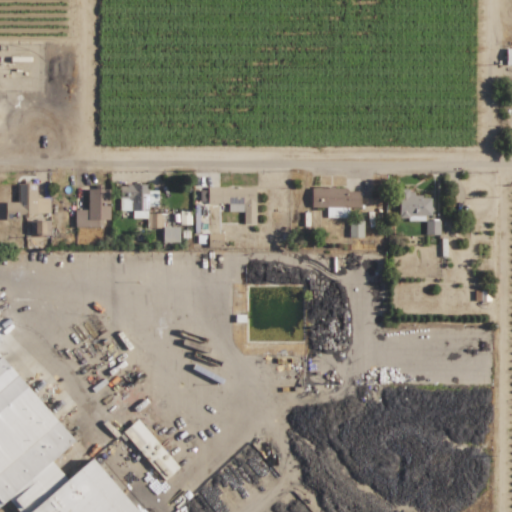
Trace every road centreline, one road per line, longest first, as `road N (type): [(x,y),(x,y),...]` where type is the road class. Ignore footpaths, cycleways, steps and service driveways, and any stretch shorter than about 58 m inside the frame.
road 1 (residential): [(0,156),(511,160)]
road 2 (track): [(500,511),(502,160)]
